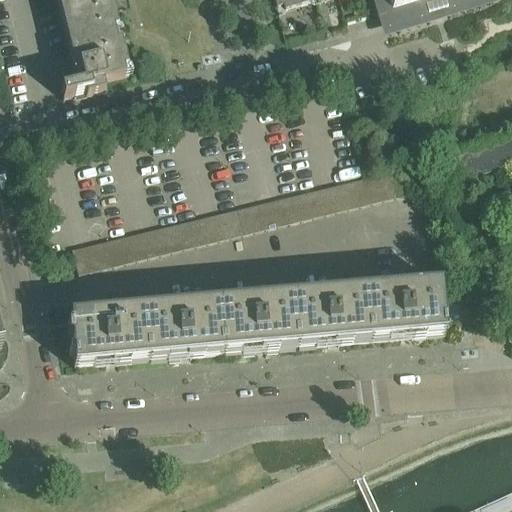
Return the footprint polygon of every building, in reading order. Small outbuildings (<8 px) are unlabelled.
[(60,94),(63,104),(85,98),(86,101),(104,96),(101,86),(107,85),(128,80),(113,16),(108,0),(60,0),(78,69),(61,73),(66,93),(60,94)] [(271,0),(276,17),(332,0),(271,0)] [(369,0),(382,42),(496,8),(493,0),(369,0)] [(511,172),(511,140),(447,158),(455,187),(511,172)] [(401,174),(390,177),(396,202),(408,199),(401,174)] [(384,205),(396,202),(390,177),(378,180),(384,205)] [(378,180),(367,183),(373,207),(384,205),(378,180)] [(361,210),(373,207),(367,183),(355,186),(361,210)] [(355,186),(343,188),(349,213),(361,210),(355,186)] [(337,216),(349,213),(343,188),(331,191),(337,216)] [(331,191),(319,194),(326,219),(337,216),(331,191)] [(314,222),(326,219),(319,194),(308,197),(314,222)] [(308,197),(296,200),(302,225),(314,222),(308,197)] [(290,228),(302,225),(296,200),(284,203),(290,228)] [(284,203),(272,206),(278,230),(290,228),(284,203)] [(267,233),(278,230),(272,206),(261,209),(267,233)] [(261,209),(249,211),(255,236),(267,233),(261,209)] [(243,239),(255,236),(249,211),(237,214),(243,239)] [(237,214),(225,217),(231,242),(243,239),(237,214)] [(220,245),(231,242),(225,217),(214,220),(220,245)] [(214,220),(202,223),(208,248),(220,245),(214,220)] [(196,251),(208,248),(202,223),(190,226),(196,251)] [(190,226),(178,229),(184,253),(196,251),(190,226)] [(172,256),(184,253),(178,229),(166,232),(172,256)] [(166,232),(155,234),(161,259),(172,256),(166,232)] [(149,262),(161,259),(155,234),(143,237),(149,262)] [(143,237),(131,240),(137,265),(149,262),(143,237)] [(125,268),(137,265),(131,240),(119,243),(125,268)] [(119,243),(108,246),(114,271),(125,268),(119,243)] [(102,274),(114,271),(108,246),(96,249),(102,274)] [(96,249),(84,252),(90,276),(102,274),(96,249)] [(84,252),(72,255),(78,279),(90,276),(84,252)] [(373,346),(400,343),(444,340),(440,291),(368,297),(373,346)] [(298,352),(327,349),(373,346),(368,297),(294,303),(298,352)] [(222,358),(254,356),(298,352),(294,303),(218,309),(222,358)] [(148,364),(179,362),(222,358),(218,309),(144,315),(148,364)] [(72,341),(74,370),(148,364),(144,315),(70,322),(67,323),(69,341),(72,341)]
